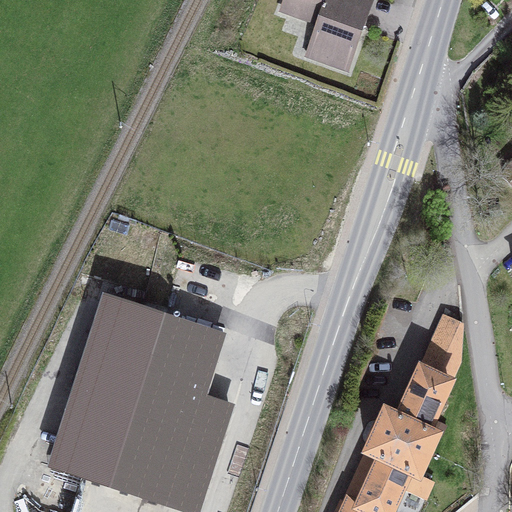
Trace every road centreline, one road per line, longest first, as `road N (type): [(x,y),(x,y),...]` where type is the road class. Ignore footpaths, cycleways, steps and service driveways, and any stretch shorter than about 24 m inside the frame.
road 1 (primary): [(276,511),(427,48)]
road 2 (residential): [(331,511),(376,394),(466,263)]
road 3 (residential): [(427,48),(466,263)]
road 4 (residential): [(466,263),(498,459)]
